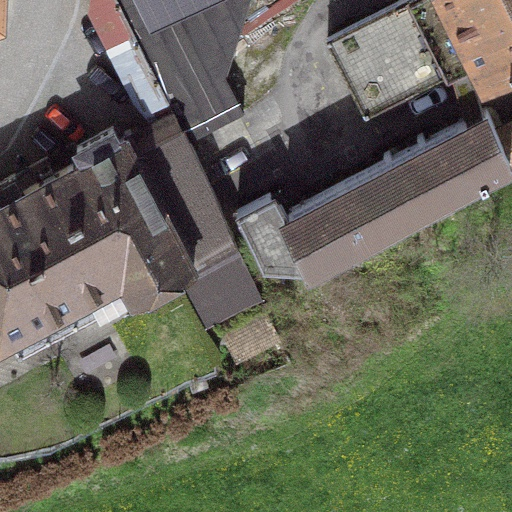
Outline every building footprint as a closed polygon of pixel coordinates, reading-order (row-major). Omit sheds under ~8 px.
[(117,0),(176,115),(187,137),(242,109),(224,73),(247,0),(117,0)] [(477,56),(447,0),(399,0),(326,38),(365,114),(477,56)] [(511,0),(447,0),(477,56),(486,75),(511,61),(511,0)] [(510,155),(511,155),(497,129),(485,108),(424,139),(421,134),(416,137),(418,141),(391,155),(389,151),(383,154),(385,158),(285,210),(280,201),(273,204),(268,194),(237,210),(265,258),(310,260),(313,266),(320,263),(316,256),(360,233),(364,240),(370,237),(366,230),(411,207),(414,214),(420,211),(417,204),(444,190),(448,197),(454,194),(450,187),(482,170),(486,177),(491,175),(487,168),(510,155)] [(237,114),(188,139),(195,152),(220,206),(272,179),(237,114)] [(75,145),(82,160),(73,165),(72,163),(0,201),(0,334),(123,269),(135,291),(182,266),(209,315),(258,290),(220,206),(195,152),(188,139),(187,137),(176,115),(126,140),(123,135),(118,137),(112,125),(75,145)] [(511,121),(497,129),(511,155),(510,155),(511,159),(511,121)]
